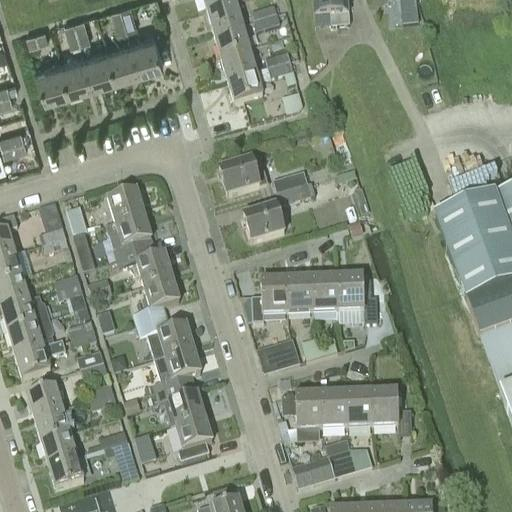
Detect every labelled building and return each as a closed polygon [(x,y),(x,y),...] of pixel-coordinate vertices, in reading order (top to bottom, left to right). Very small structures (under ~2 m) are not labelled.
[(201,0),(206,13),(234,5),(233,0),(201,0)] [(349,30),(346,0),(311,0),(314,20),(329,19),(330,31),(349,30)] [(414,0),(398,0),(402,30),(418,28),(414,0)] [(212,35),(241,27),(234,5),(206,13),(212,35)] [(126,33),(136,30),(130,7),(119,10),(126,33)] [(118,36),(126,33),(119,10),(111,12),(118,36)] [(250,17),(252,27),(275,20),(273,11),(250,17)] [(278,30),(275,20),(252,27),(255,36),(278,30)] [(83,22),(74,24),(80,47),(89,45),(83,22)] [(70,50),(80,47),(74,24),(63,27),(70,50)] [(219,59),(248,51),(241,27),(212,35),(219,59)] [(30,50),(48,44),(44,33),(26,38),(30,50)] [(138,74),(163,67),(154,38),(130,45),(138,74)] [(115,81),(138,74),(130,45),(106,52),(115,81)] [(219,59),(227,86),(255,77),(248,51),(219,59)] [(92,88),(115,81),(106,52),(84,59),(92,88)] [(264,65),(267,74),(289,68),(286,58),(264,65)] [(68,95),(92,88),(84,59),(59,66),(68,95)] [(44,102),(68,95),(59,66),(36,73),(44,102)] [(289,68),(267,74),(255,77),(227,86),(234,110),(263,102),(258,88),(270,84),(270,83),(292,77),(289,68)] [(0,99),(9,97),(7,90),(6,88),(0,89),(0,99)] [(14,88),(7,90),(9,97),(16,94),(14,88)] [(323,88),(314,92),(318,102),(327,98),(323,88)] [(0,109),(12,105),(9,97),(0,99),(0,109)] [(0,146),(1,150),(23,143),(21,135),(0,140),(0,146)] [(3,159),(26,152),(23,143),(1,150),(3,159)] [(226,203),(266,191),(258,164),(218,176),(226,203)] [(275,200),(306,191),(302,179),(271,188),(275,200)] [(311,190),(306,191),(309,204),(314,202),(311,190)] [(278,213),(309,204),(306,191),(275,200),(278,213)] [(511,191),(431,221),(454,283),(457,282),(479,342),(511,329),(511,391),(499,396),(511,432),(511,191)] [(361,219),(368,217),(360,192),(353,195),(361,219)] [(114,230),(142,222),(135,196),(106,205),(114,229),(114,230)] [(78,213),(65,217),(72,242),(78,241),(85,238),(78,213)] [(276,213),(243,222),(250,249),(283,240),(276,213)] [(0,263),(13,260),(6,236),(16,233),(12,221),(0,225),(0,263)] [(121,254),(111,256),(112,257),(107,258),(110,268),(115,267),(115,268),(145,260),(142,248),(150,246),(142,222),(114,230),(114,229),(105,231),(108,243),(117,240),(121,254)] [(358,227),(348,230),(350,240),(361,237),(358,227)] [(42,251),(65,244),(62,234),(39,241),(42,251)] [(78,241),(72,242),(75,254),(81,252),(78,241)] [(44,259),(67,251),(65,244),(42,251),(44,259)] [(0,288),(21,283),(13,260),(0,263),(0,288)] [(141,294),(170,285),(163,260),(147,265),(145,260),(115,268),(117,275),(134,270),(141,294)] [(363,304),(363,302),(362,279),(336,280),(338,316),(338,329),(363,328),(363,330),(376,329),(375,303),(363,304)] [(56,298),(79,291),(76,280),(53,287),(56,298)] [(312,317),(338,316),(336,280),(310,281),(312,317)] [(287,318),(312,317),(310,281),(285,282),(287,318)] [(262,319),(287,318),(285,282),(259,284),(260,302),(250,303),(251,327),(262,327),(262,319)] [(0,314),(38,303),(37,303),(28,306),(21,283),(0,288),(0,314)] [(106,284),(87,290),(92,306),(111,300),(106,284)] [(135,334),(165,326),(162,314),(177,309),(170,285),(141,294),(148,317),(131,322),(135,334)] [(79,291),(56,298),(59,307),(82,300),(79,291)] [(0,317),(6,338),(47,326),(43,311),(39,309),(38,303),(0,314),(0,317)] [(250,303),(241,305),(248,328),(251,327),(250,303)] [(97,319),(101,338),(113,336),(110,317),(97,319)] [(13,361),(52,350),(50,344),(52,341),(47,326),(6,338),(13,361)] [(152,367),(191,355),(184,332),(168,336),(165,326),(135,334),(138,346),(145,343),(152,367)] [(70,344),(93,337),(90,327),(67,334),(70,344)] [(96,346),(93,337),(70,344),(73,354),(96,346)] [(321,362),(318,354),(315,344),(300,348),(306,367),(321,362)] [(52,350),(13,361),(21,386),(49,377),(45,364),(64,358),(61,347),(52,350)] [(337,358),(334,349),(318,354),(321,362),(337,358)] [(152,367),(159,391),(152,393),(154,399),(185,390),(183,385),(198,380),(191,355),(152,367)] [(81,376),(103,369),(99,357),(77,363),(81,376)] [(296,357),(274,363),(278,375),(299,369),(296,357)] [(106,380),(103,369),(81,376),(84,387),(106,380)] [(90,407),(112,401),(109,390),(87,396),(90,407)] [(175,432),(203,424),(196,400),(188,402),(185,390),(154,399),(158,412),(168,409),(175,432)] [(32,425),(61,416),(53,392),(25,401),(32,425)] [(371,395),(373,432),(398,430),(399,443),(411,442),(410,417),(398,417),(396,394),(371,395)] [(347,433),(373,432),(371,395),(346,396),(347,433)] [(322,434),(347,433),(346,396),(320,398),(322,434)] [(296,435),(322,434),(320,398),(294,399),(294,400),(294,403),(295,418),(295,420),(296,435)] [(294,400),(282,401),(283,420),(295,420),(295,418),(294,403),(294,400)] [(115,409),(112,401),(90,407),(93,416),(115,409)] [(136,404),(123,408),(127,421),(140,417),(136,404)] [(39,448),(68,440),(61,416),(32,425),(39,448)] [(203,424),(175,432),(182,455),(176,457),(179,467),(207,459),(204,449),(210,447),(203,424)] [(285,426),(277,428),(284,450),(291,447),(285,426)] [(104,454),(126,448),(123,437),(101,444),(102,448),(104,454)] [(47,472),(75,463),(68,440),(39,448),(47,472)] [(141,469),(153,465),(146,440),(133,444),(141,469)] [(102,448),(87,453),(88,459),(104,454),(102,448)] [(107,463),(129,456),(126,448),(104,454),(107,463)] [(365,454),(353,455),(348,455),(349,456),(355,477),(370,472),(365,454)] [(355,477),(349,456),(333,460),(340,481),(355,477)] [(312,490),(333,483),(327,462),(306,469),(312,490)] [(54,495),(82,487),(75,463),(47,472),(54,495)] [(214,511),(240,511),(238,505),(236,506),(234,506),(231,494),(213,500),(217,511),(214,511)]
